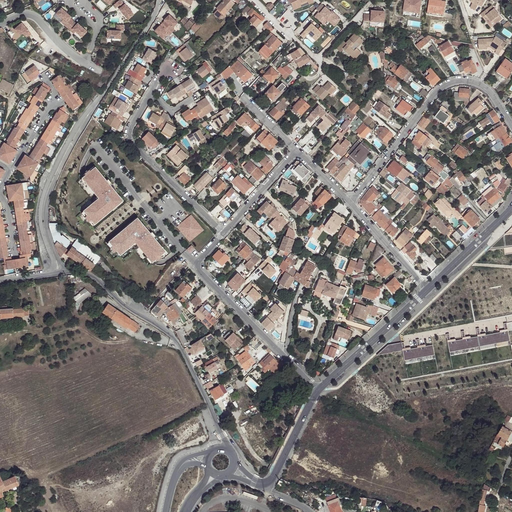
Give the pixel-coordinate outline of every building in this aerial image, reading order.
[(120,0),(119,0),(113,6),(116,9),(120,5),(123,3),(120,0)] [(224,14),(234,3),(230,0),(224,0),(217,8),(224,14)] [(287,0),(289,4),(291,4),(294,10),(301,7),(300,4),(307,1),(309,5),(314,2),(312,0),(287,0)] [(420,0),(404,0),(403,14),(419,16),(420,0)] [(434,11),(444,12),(444,7),(445,0),(442,0),(428,0),(428,10),(434,11)] [(469,0),(472,1),(471,3),(473,5),(472,7),(477,10),(479,7),(482,9),(486,0),(469,0)] [(321,4),(316,10),(319,12),(315,17),(322,23),(327,18),(335,25),(340,19),(331,11),(330,12),(321,4)] [(122,7),(119,9),(128,20),(133,15),(125,5),(124,5),(122,7)] [(245,12),(247,14),(251,9),(247,5),(242,11),(244,13),(245,12)] [(481,15),(491,29),(503,21),(492,7),(481,15)] [(61,8),(56,14),(63,20),(66,23),(64,25),(67,28),(74,21),(70,18),(71,17),(61,8)] [(224,14),(217,8),(213,13),(220,19),(224,14)] [(247,14),(252,18),(256,13),(251,9),(247,14)] [(371,21),(371,22),(377,22),(384,23),(385,12),(382,11),(378,11),(375,11),(372,10),(371,15),(371,21)] [(262,21),(264,20),(260,15),(259,16),(256,13),(252,18),(249,21),(256,27),(261,21),(262,21)] [(164,20),(161,23),(171,32),(174,29),(172,28),(177,23),(167,14),(163,19),(164,20)] [(185,17),(181,23),(187,31),(189,29),(194,24),(190,20),(189,21),(185,17)] [(327,18),(322,23),(323,25),(327,20),(334,26),(335,25),(327,18)] [(74,21),(67,28),(71,31),(72,29),(81,38),(87,32),(78,23),(77,24),(74,21)] [(23,23),(15,29),(19,33),(22,34),(24,33),(26,36),(29,37),(32,34),(23,23)] [(168,35),(171,32),(161,23),(154,31),(162,39),(167,34),(168,35)] [(271,28),(267,23),(263,26),(268,31),(271,28)] [(190,30),(194,33),(199,28),(195,24),(190,30)] [(311,24),(305,31),(308,34),(316,41),(322,34),(311,24)] [(124,25),(116,25),(116,31),(107,31),(107,39),(121,39),(121,31),(124,31),(124,25)] [(265,45),(273,36),(270,33),(262,42),(265,45)] [(364,41),(355,33),(346,43),(344,42),(337,49),(340,53),(344,49),(355,60),(361,52),(357,48),(354,51),(351,48),(357,42),(360,45),(364,41)] [(177,48),(182,43),(174,34),(169,39),(177,48)] [(281,43),(273,36),(265,45),(260,50),(268,57),(281,43)] [(428,40),(425,37),(423,38),(422,39),(418,42),(416,44),(419,48),(422,46),(425,48),(430,44),(428,41),(428,40)] [(501,47),(504,43),(497,37),(495,40),(479,41),(479,51),(488,51),(488,49),(488,47),(491,47),(497,52),(496,53),(495,55),(499,57),(504,49),(501,47)] [(471,44),(450,39),(452,43),(473,48),(472,44),(471,44)] [(441,44),(439,45),(446,59),(455,54),(454,51),(449,40),(441,44)] [(351,48),(354,51),(357,48),(360,45),(357,42),(351,48)] [(180,53),(186,61),(192,56),(187,48),(185,49),(182,45),(176,51),(179,54),(180,53)] [(149,48),(142,59),(151,64),(153,61),(152,60),(156,53),(149,48)] [(290,55),(286,56),(289,61),(291,59),(293,62),(294,61),(304,56),(305,55),(299,49),(290,55)] [(266,60),(268,57),(260,50),(258,52),(266,60)] [(384,50),(384,54),(390,59),(389,60),(397,66),(400,63),(391,55),(386,51),(384,50)] [(304,56),(294,61),(299,68),(309,62),(313,67),(315,65),(311,61),(310,61),(305,56),(304,56)] [(511,64),(505,59),(497,71),(507,78),(511,71),(511,64)] [(471,60),(461,65),(464,70),(466,73),(469,72),(471,71),(472,73),(476,72),(471,60)] [(196,71),(202,78),(209,72),(207,70),(210,67),(206,62),(202,64),(203,66),(196,71)] [(230,69),(233,71),(240,64),(237,62),(230,68),(230,69)] [(392,69),(391,70),(404,81),(410,73),(401,65),(399,68),(392,63),(389,66),(392,69)] [(127,74),(132,76),(134,77),(141,82),(143,77),(142,76),(146,69),(138,64),(133,72),(130,70),(127,74)] [(240,64),(233,71),(232,72),(233,72),(238,78),(243,83),(251,75),(240,64)] [(40,73),(36,67),(32,69),(32,68),(25,72),(31,80),(37,76),(36,75),(40,73)] [(280,67),(277,69),(283,75),(285,74),(286,72),(282,69),(280,67)] [(268,81),(270,82),(271,83),(278,75),(271,68),(264,76),(268,81)] [(285,74),(283,75),(282,77),(286,80),(290,75),(291,76),(294,72),(290,68),(290,69),(286,72),(285,74)] [(232,72),(233,71),(230,69),(224,74),(227,77),(233,72),(232,72)] [(426,78),(432,73),(430,69),(423,75),(426,78)] [(507,78),(497,71),(496,73),(506,80),(507,78)] [(28,82),(31,80),(25,72),(22,74),(28,82)] [(439,80),(432,73),(426,78),(432,85),(439,80)] [(385,79),(381,84),(386,88),(388,85),(392,89),(393,88),(395,90),(399,84),(397,82),(390,76),(390,77),(388,76),(385,79)] [(53,85),(56,89),(57,89),(59,91),(65,86),(59,77),(58,77),(55,79),(53,80),(55,83),(54,84),(53,85)] [(129,81),(125,87),(133,92),(137,86),(139,87),(142,82),(141,82),(134,77),(131,81),(129,81)] [(226,88),(219,78),(210,83),(217,94),(226,88)] [(11,90),(14,85),(3,79),(0,84),(0,89),(9,94),(11,90)] [(181,85),(184,90),(186,93),(189,97),(192,94),(190,91),(195,87),(190,79),(185,82),(184,81),(180,83),(181,85)] [(336,89),(329,82),(323,88),(322,87),(321,88),(318,85),(313,91),(323,100),(329,94),(331,95),(336,89)] [(48,87),(43,84),(40,89),(36,95),(35,96),(41,101),(43,98),(44,99),(47,94),(45,92),(47,89),(48,87)] [(282,84),(277,89),(280,93),(286,87),(282,84)] [(181,85),(167,93),(171,99),(176,97),(177,99),(186,93),(184,90),(181,85)] [(70,92),(66,86),(65,86),(59,91),(58,91),(60,94),(59,95),(63,101),(65,100),(71,96),(69,93),(70,92)] [(273,86),(265,94),(269,98),(272,101),(280,93),(277,89),(273,86)] [(460,93),(460,97),(469,98),(469,90),(460,89),(460,93)] [(373,93),(371,96),(375,99),(376,99),(381,93),(376,90),(373,93)] [(422,90),(419,94),(425,98),(428,94),(422,90)] [(82,103),(75,93),(72,95),(71,95),(78,106),(82,103)] [(293,99),(296,103),(302,97),(299,93),(293,99)] [(78,106),(71,95),(71,96),(65,100),(67,102),(66,103),(69,108),(70,107),(72,106),(74,110),(79,106),(78,106)] [(280,99),(285,103),(288,99),(284,95),(280,99)] [(31,104),(30,106),(36,110),(37,107),(38,108),(42,101),(41,101),(35,96),(34,96),(33,98),(30,103),(31,104)] [(194,109),(200,118),(213,109),(206,98),(197,104),(198,106),(194,109)] [(412,108),(399,98),(396,103),(399,105),(395,109),(406,117),(412,108)] [(481,101),(479,98),(469,107),(470,107),(467,110),(472,114),(475,112),(476,114),(484,107),(481,104),(479,103),(481,101)] [(113,101),(108,109),(119,115),(122,116),(124,112),(123,111),(127,104),(119,99),(116,103),(113,101)] [(280,99),(275,104),(277,105),(269,113),(276,120),(284,112),(283,111),(288,106),(285,103),(280,99)] [(293,108),(298,112),(301,115),(309,107),(307,105),(305,103),(305,102),(303,100),(301,99),(293,107),(293,108)] [(368,99),(363,105),(364,106),(369,111),(372,107),(369,104),(371,101),(368,99)] [(441,104),(448,109),(451,105),(445,100),(441,104)] [(388,108),(378,101),(372,109),(387,119),(390,114),(386,111),(388,108)] [(349,121),(348,120),(341,128),(343,130),(345,133),(349,129),(348,127),(347,127),(350,123),(353,119),(356,116),(356,115),(355,113),(359,108),(354,103),(348,109),(348,108),(345,112),(352,118),(349,121)] [(363,105),(360,109),(366,114),(369,111),(364,106),(363,105)] [(27,108),(23,114),(31,120),(35,113),(34,112),(36,110),(30,106),(28,109),(27,108)] [(53,121),(59,124),(61,121),(63,118),(64,117),(65,115),(67,116),(68,115),(64,113),(66,110),(64,106),(59,110),(61,111),(59,114),(57,113),(57,112),(54,117),(55,118),(53,121)] [(321,119),(326,114),(319,107),(307,119),(311,123),(319,116),(321,119)] [(197,121),(200,118),(194,109),(191,111),(189,109),(181,114),(186,121),(194,116),(197,121)] [(227,115),(224,109),(220,111),(213,116),(214,119),(216,118),(216,119),(213,121),(218,130),(223,127),(221,125),(229,120),(226,116),(227,115)] [(441,109),(440,110),(434,117),(444,124),(450,116),(445,112),(441,109)] [(499,120),(493,110),(486,115),(487,117),(479,122),(482,127),(490,122),(492,124),(499,120)] [(345,112),(342,115),(348,120),(349,121),(352,118),(345,112)] [(157,123),(160,125),(164,120),(165,118),(161,116),(160,117),(157,115),(153,113),(149,120),(156,125),(157,123)] [(244,122),(247,125),(252,121),(244,113),(236,122),(240,126),(241,125),(244,122)] [(20,122),(18,124),(24,128),(26,126),(27,126),(31,120),(23,114),(18,121),(20,122)] [(121,120),(117,118),(110,114),(105,122),(116,129),(121,120)] [(328,115),(326,114),(321,119),(324,121),(318,128),(323,133),(332,124),(333,125),(337,121),(330,114),(328,115)] [(425,117),(419,125),(424,129),(430,120),(425,117)] [(363,138),(370,131),(363,124),(363,123),(358,118),(356,121),(353,119),(350,123),(353,126),(350,129),(352,131),(354,133),(356,131),(363,138)] [(160,125),(159,128),(163,130),(161,132),(170,137),(175,128),(167,123),(168,122),(164,120),(160,125)] [(57,127),(58,126),(59,124),(53,121),(51,124),(50,123),(46,129),(55,134),(56,132),(59,128),(57,127)] [(252,121),(247,125),(253,132),(258,127),(252,121)] [(15,126),(12,133),(20,138),(24,132),(23,131),(24,128),(18,124),(16,127),(15,126)] [(244,129),(250,135),(253,132),(247,125),(244,128),(244,129)] [(492,131),(496,139),(497,139),(506,133),(501,125),(494,130),(492,131)] [(380,127),(374,133),(383,141),(385,143),(386,144),(393,136),(384,128),(380,127)] [(51,141),(55,134),(46,129),(42,135),(43,136),(42,139),(48,143),(50,144),(52,142),(51,141)] [(244,129),(240,133),(246,139),(250,135),(244,129)] [(208,143),(200,130),(188,137),(191,142),(196,139),(199,143),(201,142),(203,146),(208,143)] [(264,130),(256,138),(268,150),(271,147),(274,144),(276,142),(264,130)] [(371,132),(370,131),(363,138),(364,139),(365,138),(367,140),(371,135),(369,134),(371,132)] [(417,135),(414,138),(422,144),(425,147),(431,139),(420,131),(418,134),(416,133),(415,134),(417,135)] [(143,139),(151,146),(154,149),(160,142),(149,132),(143,139)] [(9,140),(7,143),(13,147),(15,144),(16,144),(20,138),(12,133),(7,139),(9,140)] [(497,139),(499,142),(502,147),(505,146),(511,141),(506,133),(497,139)] [(343,141),(340,138),(339,139),(333,147),(338,152),(337,153),(341,157),(346,151),(345,149),(350,144),(345,139),(343,141)] [(422,144),(414,138),(411,142),(419,148),(422,144)] [(46,146),(48,143),(42,139),(40,142),(39,141),(35,147),(44,153),(47,146),(46,146)] [(150,148),(151,146),(143,139),(141,140),(150,148)] [(496,139),(496,140),(498,143),(494,145),(498,152),(506,147),(505,146),(502,147),(499,142),(497,139),(496,139)] [(347,159),(354,165),(357,162),(367,151),(367,150),(370,147),(363,141),(360,144),(357,142),(347,153),(350,156),(347,159)] [(5,142),(1,148),(13,156),(13,155),(14,154),(13,152),(12,151),(14,147),(13,147),(7,143),(5,142)] [(457,151),(455,153),(462,158),(468,152),(458,144),(454,149),(457,151)] [(181,159),(183,161),(188,156),(177,145),(169,152),(178,162),(181,159)] [(306,145),(302,149),(303,150),(307,154),(311,150),(306,145)] [(40,159),(44,153),(35,147),(31,154),(32,155),(30,157),(39,163),(40,163),(42,160),(40,159)] [(1,148),(0,149),(0,157),(6,161),(8,157),(10,157),(12,157),(13,156),(1,148)] [(367,151),(357,162),(359,164),(370,153),(367,151)] [(178,166),(183,161),(181,159),(178,162),(169,152),(167,155),(178,166)] [(432,156),(428,154),(426,156),(429,159),(427,162),(433,167),(432,169),(438,173),(440,171),(440,172),(444,167),(437,162),(439,161),(432,156)] [(409,159),(403,155),(400,159),(405,164),(409,159)] [(265,156),(259,162),(264,167),(262,169),(266,173),(272,166),(271,165),(273,163),(265,156)] [(35,169),(39,163),(30,157),(29,157),(27,160),(26,160),(25,160),(24,161),(23,162),(35,169)] [(335,166),(330,171),(329,172),(340,182),(343,179),(342,178),(354,165),(347,159),(344,157),(335,166)] [(222,158),(214,166),(217,169),(221,165),(223,168),(227,164),(228,163),(222,158)] [(335,166),(339,162),(336,159),(334,162),(333,161),(326,168),(330,171),(335,166)] [(448,165),(455,169),(458,166),(459,164),(457,162),(456,163),(452,160),(448,165)] [(501,170),(504,167),(500,160),(495,164),(499,169),(500,168),(501,170)] [(256,168),(256,167),(250,161),(249,161),(248,161),(244,165),(244,166),(245,166),(245,167),(247,165),(248,167),(250,165),(251,166),(254,169),(252,171),(250,168),(247,171),(252,176),(257,180),(263,174),(256,168)] [(293,167),(290,170),(304,184),(310,176),(307,173),(309,172),(298,161),(296,161),(292,165),(293,167)] [(403,168),(394,161),(388,169),(399,178),(406,170),(403,168)] [(30,176),(35,169),(23,162),(22,163),(22,164),(23,165),(24,166),(21,170),(30,176)] [(84,187),(86,186),(82,182),(86,179),(84,177),(90,171),(90,172),(94,169),(92,167),(81,176),(82,178),(79,181),(84,187)] [(189,167),(178,178),(185,184),(190,179),(186,174),(191,169),(189,167)] [(389,171),(384,167),(380,173),(384,177),(389,171)] [(445,180),(442,177),(441,178),(429,168),(422,177),(431,184),(433,182),(436,184),(439,181),(442,184),(445,180)] [(110,209),(120,201),(115,196),(116,195),(113,191),(112,192),(110,189),(112,187),(110,185),(108,186),(104,182),(94,169),(90,172),(90,171),(84,177),(86,179),(82,182),(86,186),(96,198),(99,201),(93,206),(92,204),(82,212),(86,216),(85,217),(89,222),(90,221),(94,225),(111,210),(110,209)] [(456,181),(459,185),(461,187),(464,184),(462,182),(466,178),(460,172),(458,173),(456,170),(454,172),(456,174),(454,176),(453,176),(452,177),(451,176),(449,178),(452,181),(452,180),(454,182),(456,181)] [(200,192),(213,178),(207,172),(196,184),(199,187),(197,189),(200,192)] [(508,186),(504,184),(506,180),(503,178),(499,172),(489,179),(492,183),(496,189),(501,196),(508,186)] [(253,185),(248,180),(246,183),(238,175),(231,182),(244,194),(253,185)] [(442,184),(445,187),(445,186),(449,189),(454,184),(448,177),(445,180),(442,184)] [(501,196),(502,197),(511,182),(511,180),(510,178),(508,179),(508,178),(506,180),(504,184),(508,186),(501,196)] [(220,180),(213,186),(220,193),(226,186),(222,182),(220,180)] [(26,183),(11,185),(11,190),(10,190),(9,192),(9,193),(23,191),(27,191),(26,183)] [(410,201),(416,195),(410,190),(411,190),(401,183),(391,195),(394,198),(400,203),(402,201),(405,203),(402,207),(404,208),(410,201)] [(493,191),(496,189),(492,183),(490,184),(492,187),(482,194),(483,195),(485,197),(493,190),(493,191)] [(279,189),(293,195),(295,191),(290,188),(286,187),(281,184),(279,189)] [(220,193),(213,186),(211,188),(218,195),(220,193)] [(324,190),(320,186),(314,193),(318,197),(324,190)] [(373,187),(370,189),(377,196),(380,194),(373,187)] [(448,190),(445,187),(440,192),(444,196),(448,190)] [(236,196),(237,195),(231,189),(219,202),(224,207),(231,201),(232,201),(237,196),(236,196)] [(371,214),(373,211),(376,209),(371,203),(377,196),(370,189),(362,200),(362,205),(371,214)] [(491,204),(501,196),(496,189),(493,191),(493,190),(485,197),(491,204)] [(324,190),(318,197),(313,202),(315,203),(315,204),(317,205),(318,206),(317,207),(319,208),(322,205),(320,203),(325,198),(328,200),(331,196),(324,190)] [(23,191),(9,193),(9,195),(11,196),(13,197),(13,200),(23,199),(24,199),(23,191)] [(463,205),(469,200),(463,193),(457,198),(463,205)] [(492,207),(493,206),(491,204),(485,197),(483,195),(481,197),(485,201),(486,201),(492,207)] [(443,196),(435,204),(447,216),(451,212),(452,213),(452,214),(456,210),(453,206),(452,205),(443,196)] [(493,206),(503,199),(502,197),(501,196),(491,204),(493,206)] [(304,203),(308,207),(310,205),(302,198),(301,199),(305,202),(304,203)] [(23,199),(13,200),(15,208),(16,208),(17,211),(24,210),(23,207),(24,207),(23,199)] [(292,209),(300,216),(308,207),(304,203),(305,202),(301,199),(292,209)] [(120,201),(110,209),(111,210),(112,211),(121,203),(120,201)] [(271,216),(277,211),(273,207),(270,205),(266,201),(256,211),(260,215),(263,212),(270,218),(271,216)] [(487,213),(492,207),(486,201),(485,201),(484,203),(481,206),(480,206),(487,213)] [(383,206),(380,210),(384,215),(389,220),(391,218),(387,213),(389,211),(383,206)] [(24,213),(24,210),(17,211),(17,214),(16,215),(17,222),(27,220),(26,213),(24,213)] [(373,217),(383,228),(387,222),(389,220),(384,215),(380,210),(373,217)] [(456,210),(452,214),(458,220),(461,217),(470,227),(471,225),(464,217),(456,210)] [(473,226),(473,227),(480,219),(471,210),(467,214),(464,217),(471,225),(473,226)] [(279,213),(277,211),(271,216),(274,218),(271,222),(273,224),(272,226),(278,231),(286,222),(283,219),(281,217),(278,214),(279,213)] [(333,213),(329,211),(318,227),(317,228),(321,231),(323,228),(325,226),(333,213)] [(55,212),(48,212),(48,218),(49,227),(52,237),(55,245),(57,242),(66,249),(70,242),(59,236),(56,226),(55,212)] [(86,216),(82,212),(80,214),(91,227),(94,225),(90,221),(89,222),(85,217),(86,216)] [(342,219),(333,213),(325,226),(333,232),(340,222),(341,220),(342,219)] [(191,215),(176,227),(189,242),(203,230),(191,215)] [(439,220),(437,217),(434,215),(428,220),(431,223),(434,220),(436,223),(439,220)] [(451,231),(449,229),(446,226),(438,216),(437,217),(439,220),(436,223),(435,224),(446,236),(451,231)] [(134,218),(125,226),(126,228),(127,228),(136,220),(134,218)] [(28,229),(27,220),(17,222),(18,230),(20,230),(20,233),(27,232),(27,229),(28,229)] [(127,228),(126,228),(108,243),(112,247),(111,248),(115,252),(116,252),(120,256),(129,248),(128,246),(134,241),(136,244),(147,256),(150,260),(153,257),(155,259),(161,254),(164,251),(153,238),(149,234),(151,232),(149,230),(146,232),(144,229),(145,229),(142,225),(141,226),(136,220),(127,228)] [(308,231),(312,234),(314,233),(316,229),(317,228),(318,227),(313,224),(308,231)] [(248,229),(243,225),(239,229),(254,243),(259,238),(249,228),(248,229)] [(344,225),(338,234),(342,236),(347,227),(344,225)] [(396,228),(391,225),(386,230),(393,236),(398,231),(396,228)] [(456,231),(461,237),(473,226),(471,225),(470,227),(467,229),(463,225),(456,231)] [(347,227),(342,236),(350,241),(350,240),(351,240),(353,238),(352,237),(355,232),(347,227)] [(285,236),(279,249),(279,250),(280,250),(284,251),(289,253),(291,248),(294,240),(293,239),(294,236),(293,231),(288,228),(285,237),(285,236)] [(321,231),(317,228),(316,229),(314,233),(312,234),(311,235),(313,236),(317,239),(322,232),(321,231)] [(511,228),(490,250),(505,249),(505,247),(511,245),(511,228)] [(420,235),(421,236),(418,240),(421,243),(423,241),(426,243),(431,238),(428,235),(431,233),(427,229),(426,230),(425,229),(423,231),(420,234),(418,232),(414,236),(415,238),(417,236),(418,237),(420,235)] [(458,241),(461,237),(456,231),(452,235),(458,241)] [(28,235),(27,232),(20,233),(21,236),(19,237),(20,244),(30,242),(29,235),(28,235)] [(404,246),(410,239),(407,236),(403,233),(396,239),(404,246)] [(350,241),(342,236),(340,240),(348,245),(350,241)] [(77,251),(83,243),(78,239),(77,239),(71,247),(77,251)] [(30,244),(30,242),(20,244),(21,250),(22,251),(23,251),(23,254),(26,253),(27,254),(30,253),(30,250),(31,250),(30,244)] [(55,245),(61,257),(63,253),(66,256),(66,255),(91,271),(100,258),(83,243),(77,251),(71,247),(68,251),(66,249),(57,242),(55,245)] [(252,252),(252,251),(243,242),(240,245),(241,246),(236,251),(245,259),(250,253),(252,252)] [(108,243),(106,245),(117,257),(120,256),(116,252),(115,252),(111,248),(112,247),(108,243)] [(416,250),(413,246),(410,243),(405,248),(404,247),(402,250),(405,253),(406,251),(407,251),(408,251),(407,252),(412,258),(416,255),(413,252),(416,250)] [(0,258),(4,258),(4,257),(7,257),(6,253),(8,253),(8,252),(7,246),(0,246),(0,254),(0,255),(0,258)] [(222,265),(227,259),(229,258),(220,249),(213,257),(222,265)] [(166,253),(164,251),(161,254),(155,259),(153,257),(150,260),(147,256),(145,258),(150,264),(154,261),(155,262),(166,253)] [(253,256),(248,262),(245,265),(250,270),(260,259),(252,252),(250,253),(253,256)] [(25,256),(27,256),(27,254),(26,253),(23,254),(21,254),(21,257),(20,257),(18,258),(19,267),(27,266),(25,256)] [(8,269),(15,267),(14,258),(12,259),(10,259),(10,256),(7,257),(4,257),(4,258),(4,260),(7,260),(8,269)] [(377,267),(384,275),(393,268),(383,257),(375,264),(377,267)] [(292,261),(290,259),(288,258),(285,261),(284,263),(283,262),(280,267),(283,270),(286,272),(291,267),(292,266),(291,266),(292,264),(293,265),(295,261),(293,260),(292,261)] [(357,264),(355,264),(353,268),(356,270),(355,273),(361,271),(365,261),(359,258),(357,264)] [(345,271),(349,273),(350,274),(353,268),(355,264),(355,262),(350,260),(345,271)] [(306,262),(298,273),(295,279),(300,283),(304,286),(309,277),(310,275),(315,267),(306,262)] [(298,273),(291,267),(286,272),(295,279),(298,273)] [(381,277),(384,275),(377,267),(374,269),(381,277)] [(221,275),(224,278),(228,274),(230,271),(227,268),(224,272),(221,275)] [(404,276),(399,270),(392,276),(394,278),(396,280),(398,278),(399,280),(404,276)] [(295,279),(286,272),(284,275),(279,283),(281,284),(286,288),(288,289),(295,279)] [(227,283),(235,291),(245,281),(237,273),(227,283)] [(394,278),(388,283),(386,285),(392,292),(396,289),(400,285),(396,280),(394,278)] [(334,299),(339,288),(333,285),(328,283),(325,282),(321,280),(319,279),(314,291),(322,293),(322,294),(334,299)] [(192,288),(187,284),(186,285),(183,282),(175,291),(183,297),(187,293),(187,294),(192,288)] [(280,297),(286,288),(281,284),(274,293),(280,297)] [(343,287),(340,285),(339,288),(334,299),(333,302),(339,305),(347,288),(343,287)] [(374,295),(376,288),(365,285),(362,295),(373,299),(374,297),(374,295)] [(86,289),(74,299),(79,305),(91,295),(86,289)] [(170,308),(161,300),(151,311),(159,317),(164,312),(165,311),(170,308)] [(270,314),(276,320),(284,312),(275,303),(270,309),(273,312),(270,314)] [(351,315),(362,319),(364,313),(367,314),(369,315),(371,309),(356,303),(351,315)] [(105,308),(103,311),(103,312),(111,318),(117,310),(108,304),(105,308)] [(172,306),(170,308),(165,311),(171,320),(178,315),(172,306)] [(197,315),(195,317),(198,320),(200,318),(202,320),(209,312),(202,306),(195,313),(197,315)] [(339,311),(335,307),(331,317),(336,319),(339,311)] [(0,319),(14,318),(13,310),(13,308),(7,309),(4,309),(0,309),(0,311),(0,313),(0,312),(0,319)] [(220,314),(213,308),(209,312),(202,320),(201,320),(209,328),(216,320),(215,319),(220,314)] [(13,310),(14,318),(24,317),(24,311),(24,309),(21,309),(13,310)] [(117,310),(111,318),(127,328),(128,326),(132,321),(117,310)] [(165,311),(164,312),(174,326),(179,323),(176,319),(180,317),(178,315),(171,320),(165,311)] [(276,320),(270,314),(260,324),(268,332),(275,325),(273,323),(276,320)] [(140,326),(132,321),(128,326),(136,331),(140,326)] [(451,334),(448,335),(452,353),(511,341),(508,323),(506,324),(507,330),(507,332),(502,333),(488,335),(483,336),(482,335),(481,328),(478,329),(480,337),(473,338),(467,339),(467,337),(466,331),(463,332),(465,340),(457,341),(452,342),(452,340),(451,334)] [(343,336),(342,337),(348,339),(351,331),(338,326),(333,339),(337,340),(339,336),(339,334),(343,336)] [(235,338),(237,337),(233,332),(231,334),(229,331),(223,337),(226,339),(225,340),(234,350),(241,344),(235,338)] [(177,334),(182,345),(185,343),(180,332),(179,333),(177,334)] [(440,358),(447,357),(445,335),(437,336),(440,358)] [(200,340),(191,345),(192,348),(189,350),(192,354),(205,347),(200,340)] [(399,345),(390,345),(391,348),(392,348),(393,353),(404,351),(406,361),(437,355),(435,345),(428,347),(422,347),(422,346),(421,340),(418,340),(419,348),(412,349),(407,350),(407,349),(406,345),(403,345),(401,346),(401,347),(400,347),(399,345)] [(339,345),(328,341),(323,354),(333,358),(337,349),(338,349),(339,345)] [(511,345),(511,342),(511,341),(452,353),(452,356),(511,345)] [(391,348),(390,345),(382,352),(383,355),(393,353),(392,348),(391,348)] [(255,363),(246,351),(237,358),(246,370),(251,367),(250,366),(255,363)] [(284,364),(281,360),(278,363),(277,363),(275,362),(276,361),(271,355),(264,361),(269,368),(272,371),(274,369),(277,371),(284,364)] [(437,355),(406,361),(407,365),(437,359),(437,355)] [(214,357),(202,364),(203,368),(206,366),(209,370),(210,372),(221,366),(218,360),(214,363),(213,362),(216,360),(214,357)] [(264,361),(261,364),(267,370),(269,368),(264,361)] [(206,384),(212,380),(208,373),(205,375),(206,376),(205,377),(206,379),(203,380),(202,377),(199,378),(202,384),(205,383),(206,384)] [(260,383),(263,386),(270,379),(267,376),(260,383)] [(221,383),(218,385),(223,394),(226,392),(221,383)] [(210,390),(215,399),(223,394),(218,385),(210,390)] [(503,427),(493,442),(504,448),(508,441),(511,433),(511,431),(505,428),(503,427)] [(0,476),(0,475),(0,491),(1,493),(3,493),(19,486),(19,484),(18,482),(16,476),(11,478),(6,480),(3,481),(2,480),(0,476)] [(479,504),(478,511),(483,511),(485,506),(483,505),(487,491),(489,492),(490,488),(484,485),(480,498),(479,504)] [(341,511),(339,505),(337,501),(327,505),(329,511),(341,511)]
